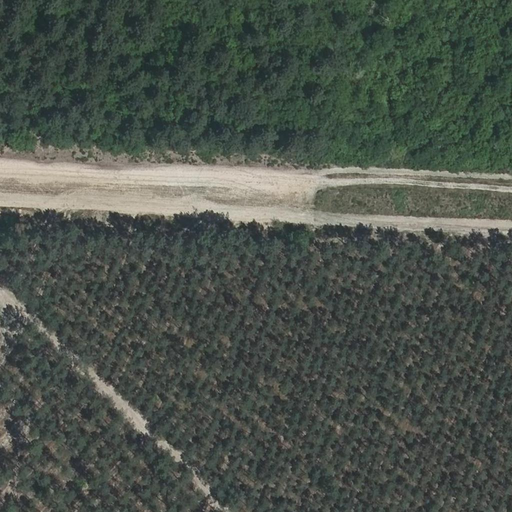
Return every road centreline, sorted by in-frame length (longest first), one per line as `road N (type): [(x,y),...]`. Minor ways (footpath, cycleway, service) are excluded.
road 1 (track): [(511,190),(0,175)]
road 2 (track): [(7,300),(219,511)]
